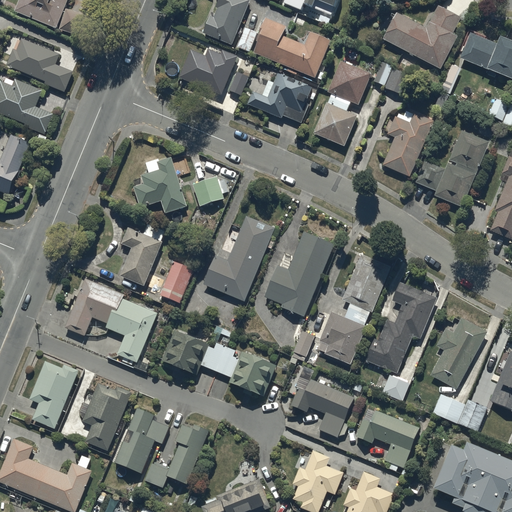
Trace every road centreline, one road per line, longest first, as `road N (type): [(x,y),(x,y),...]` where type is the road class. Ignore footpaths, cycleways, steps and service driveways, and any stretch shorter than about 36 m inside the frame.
road 1 (residential): [(107,93),(326,184),(511,293)]
road 2 (residential): [(261,427),(9,329)]
road 3 (tertiary): [(38,259),(107,93)]
